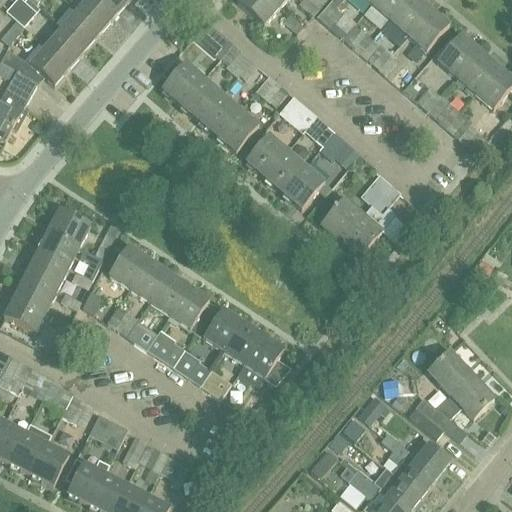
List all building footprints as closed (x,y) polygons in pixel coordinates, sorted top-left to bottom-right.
[(29,0),(27,3),(35,10),(35,9),(43,0),(29,0)] [(96,0),(90,0),(77,15),(101,36),(117,18),(96,0)] [(132,0),(96,0),(117,18),(132,0)] [(279,13),(264,0),(243,0),(237,8),(264,31),(279,13)] [(290,0),(264,0),(279,13),(290,0)] [(305,0),(305,1),(319,12),(329,0),(305,0)] [(341,43),(354,29),(355,27),(343,17),(343,18),(337,13),(339,11),(338,9),(345,0),(335,0),(317,22),(341,43)] [(359,0),(371,10),(378,0),(359,0)] [(410,0),(378,0),(371,10),(389,25),(410,0)] [(414,0),(410,0),(389,25),(407,41),(430,14),(414,0)] [(35,10),(27,3),(24,6),(18,1),(5,16),(23,31),(40,13),(35,9),(35,10)] [(319,12),(305,1),(298,8),(313,20),(319,13),(319,12)] [(449,30),(430,14),(407,41),(426,57),(449,30)] [(77,15),(61,33),(86,54),(101,36),(77,15)] [(297,38),(303,31),(288,18),(282,26),(297,38)] [(9,50),(21,35),(14,28),(1,43),(9,50)] [(354,29),(341,43),(360,59),(372,45),(372,44),(354,29)] [(86,54),(61,33),(46,51),(70,72),(86,54)] [(208,54),(221,39),(214,33),(202,47),(208,54)] [(456,84),(480,57),(460,40),(437,68),(456,84)] [(372,45),(360,59),(378,75),(390,60),(391,58),(380,48),(379,50),(372,45)] [(239,80),(252,66),(232,49),(220,64),(227,70),(225,72),(237,82),(239,79),(239,80)] [(70,72),(46,51),(30,69),(54,91),(70,72)] [(498,72),(480,57),(456,84),(474,99),(498,72)] [(397,66),(390,60),(378,75),(385,81),(397,66)] [(252,66),(239,80),(246,85),(258,71),(252,66)] [(0,78),(11,85),(16,76),(0,67),(0,78)] [(180,110),(204,83),(185,67),(162,94),(180,110)] [(474,99),(493,114),(494,115),(511,93),(511,83),(498,72),(474,99)] [(11,114),(0,107),(0,143),(6,147),(20,119),(37,89),(33,85),(16,76),(11,85),(6,95),(18,102),(11,114)] [(275,112),(288,97),(269,81),(256,96),(267,106),(268,105),(275,112)] [(204,83),(180,110),(199,126),(222,99),(204,83)] [(222,99),(199,126),(217,142),(240,115),(222,99)] [(441,101),(427,116),(446,133),(460,116),(442,100),(441,101)] [(304,136),(317,122),(297,106),(283,123),(296,133),(298,131),(304,136)] [(240,115),(217,142),(236,158),(259,131),(240,115)] [(472,126),(460,116),(446,133),(467,151),(477,135),(470,130),(472,126)] [(317,122),(304,136),(302,138),(313,147),(316,145),(322,151),(321,153),(322,154),(335,138),(317,122)] [(335,138),(322,154),(333,163),(334,162),(341,168),(353,153),(335,138)] [(265,184),(288,157),(269,140),(246,167),(265,184)] [(306,172),(288,157),(265,184),(283,199),(306,172)] [(325,188),(306,172),(283,199),(302,215),(325,188)] [(371,210),(389,189),(379,180),(361,202),(371,210)] [(389,189),(371,210),(363,221),(340,248),(358,263),(395,219),(388,213),(400,198),(389,189)] [(340,248),(363,221),(344,205),(321,232),(340,248)] [(48,236),(79,252),(91,230),(59,214),(48,236)] [(111,226),(94,259),(103,264),(114,242),(119,231),(111,226)] [(48,236),(37,257),(68,274),(79,252),(48,236)] [(129,294),(149,265),(128,252),(109,281),(129,294)] [(94,259),(87,255),(82,264),(98,272),(103,264),(94,259)] [(37,257),(26,279),(57,295),(68,274),(37,257)] [(482,263),(477,270),(488,277),(493,270),(482,263)] [(149,265),(129,294),(150,308),(169,278),(149,265)] [(87,294),(92,284),(76,276),(71,285),(87,294)] [(189,292),(169,278),(150,308),(170,321),(189,292)] [(26,279),(15,300),(46,316),(57,295),(26,279)] [(189,292),(170,321),(197,339),(213,314),(206,310),(209,305),(189,292)] [(104,305),(92,297),(83,314),(94,320),(104,305)] [(77,315),(81,306),(65,298),(60,306),(77,315)] [(46,316),(15,300),(3,322),(35,338),(46,316)] [(127,342),(137,327),(138,324),(125,316),(123,317),(116,313),(106,328),(127,342)] [(213,314),(197,339),(224,357),(243,328),(223,315),(220,319),(213,314)] [(66,336),(70,327),(54,319),(49,328),(66,336)] [(137,327),(127,342),(147,355),(157,339),(137,327)] [(264,341),(243,328),(224,357),(244,370),(264,341)] [(157,339),(147,355),(174,373),(186,355),(166,342),(167,340),(161,336),(158,340),(157,339)] [(284,354),(264,341),(244,370),(275,391),(291,373),(278,364),(284,354)] [(186,355),(174,373),(188,382),(201,391),(211,375),(199,367),(191,363),(192,359),(186,355)] [(449,399),(470,380),(448,357),(427,376),(449,399)] [(0,381),(0,391),(18,401),(22,394),(21,393),(32,372),(10,361),(0,381)] [(32,372),(21,393),(22,394),(42,405),(44,403),(43,402),(53,385),(39,377),(40,376),(32,372)] [(211,375),(201,391),(208,396),(209,395),(222,402),(223,400),(224,401),(237,382),(235,381),(231,388),(218,380),(211,375)] [(492,404),(470,380),(449,399),(471,423),(492,404)] [(52,387),(44,403),(57,410),(56,411),(64,415),(72,401),(73,398),(52,387)] [(64,415),(61,421),(78,429),(80,426),(85,429),(94,412),(72,401),(64,415)] [(385,411),(374,401),(357,421),(369,431),(385,411)] [(414,413),(442,435),(450,425),(421,403),(414,413)] [(442,435),(414,413),(406,422),(435,444),(442,435)] [(98,418),(88,439),(95,443),(109,450),(117,455),(119,451),(127,434),(105,422),(98,418)] [(355,446),(365,434),(352,423),(342,435),(355,446)] [(25,437),(4,426),(0,433),(0,464),(9,469),(25,437)] [(25,437),(9,469),(30,480),(47,449),(50,441),(29,430),(25,437)] [(407,462),(434,484),(449,466),(428,449),(423,456),(417,450),(411,458),(387,439),(380,448),(391,457),(398,448),(410,458),(407,462)] [(134,441),(122,466),(134,473),(138,467),(147,450),(148,448),(134,441)] [(398,448),(391,457),(392,457),(388,462),(398,470),(392,479),(421,502),(434,484),(407,462),(410,458),(398,448)] [(47,449),(30,480),(52,491),(69,460),(47,449)] [(147,450),(138,467),(158,478),(159,478),(165,467),(168,461),(147,450)] [(105,478),(105,479),(109,470),(99,466),(96,471),(95,473),(83,467),(83,468),(75,464),(65,484),(72,488),(67,499),(89,510),(105,478)] [(170,490),(180,495),(188,479),(179,474),(170,490)] [(364,492),(370,485),(357,474),(347,487),(370,506),(365,511),(396,511),(378,497),(375,501),(364,492)] [(114,511),(126,489),(105,479),(105,478),(89,510),(92,511),(114,511)] [(380,493),(370,485),(364,492),(375,501),(378,497),(396,511),(412,511),(421,502),(392,479),(380,493)] [(141,511),(148,501),(126,489),(114,511),(141,511)] [(169,511),(170,511),(148,501),(141,511),(169,511)]
